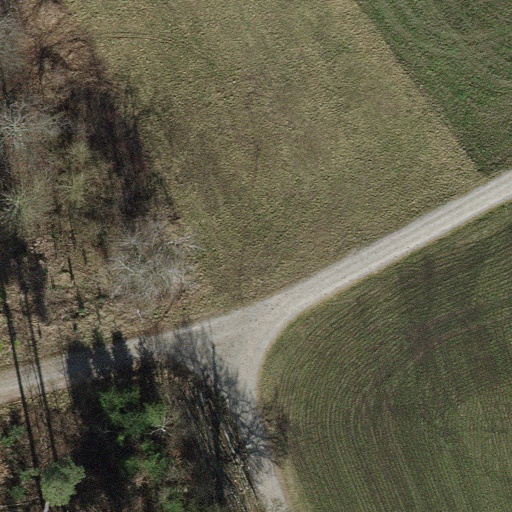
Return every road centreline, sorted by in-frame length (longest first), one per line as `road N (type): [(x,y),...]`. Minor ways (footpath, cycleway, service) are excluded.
road 1 (track): [(253,336),(511,191)]
road 2 (track): [(0,375),(128,344),(253,336)]
road 3 (track): [(279,511),(261,453),(253,336)]
